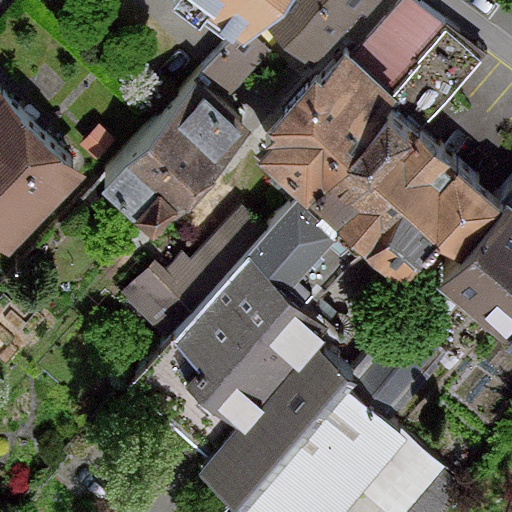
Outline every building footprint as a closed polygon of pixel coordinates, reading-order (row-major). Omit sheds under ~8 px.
[(223,0),(241,13),(254,0),(223,0)] [(266,0),(309,42),(353,0),(266,0)] [(423,0),(394,0),(355,46),(389,77),(440,14),(423,0)] [(477,44),(440,14),(389,77),(301,174),(363,229),(358,238),(389,266),(438,211),(461,233),(497,189),(455,146),(447,155),(415,122),(477,44)] [(389,77),(355,46),(344,35),(321,60),(314,54),(268,104),(274,109),(254,131),(301,174),(389,77)] [(246,117),(198,69),(103,165),(132,194),(143,183),(162,202),(246,117)] [(82,157),(0,76),(0,226),(6,233),(82,157)] [(511,171),(497,189),(461,233),(440,258),(467,280),(511,317),(511,171)] [(363,229),(301,174),(260,223),(236,198),(180,255),(166,240),(119,282),(165,331),(127,375),(208,441),(198,452),(251,495),(270,511),(327,511),(402,419),(388,405),(347,371),(354,363),(304,319),(318,303),(308,295),(358,238),(363,229)] [(354,363),(347,371),(388,405),(442,340),(428,328),(467,280),(440,258),(354,363)] [(270,511),(251,495),(237,511),(270,511)]
